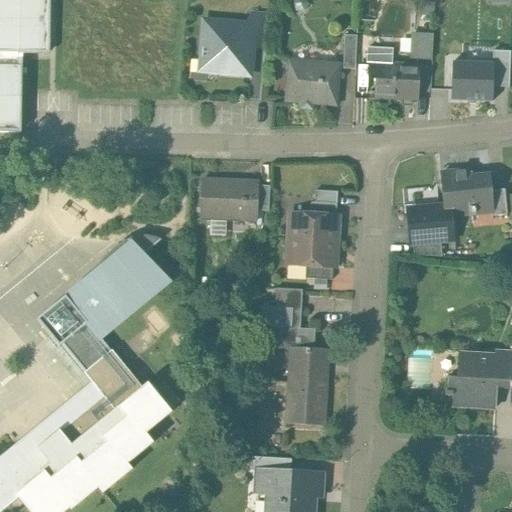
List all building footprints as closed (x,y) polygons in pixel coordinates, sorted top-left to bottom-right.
[(0,0),(0,134),(18,135),(18,131),(19,131),(19,118),(20,118),(21,75),(26,75),(26,69),(21,69),(21,53),(47,53),(48,35),(51,35),(52,6),(48,6),(48,0),(0,0)] [(267,24),(268,14),(254,13),(246,22),(255,23),(267,24)] [(253,47),(255,23),(246,22),(202,19),(198,72),(251,77),(253,47)] [(265,48),(267,24),(255,23),(253,47),(265,48)] [(418,35),(418,38),(417,59),(431,60),(432,36),(418,35)] [(344,36),(344,39),(343,69),(355,70),(356,37),(356,36),(344,36)] [(417,100),(418,75),(418,74),(418,66),(392,64),(392,50),(368,48),(367,64),(376,64),(375,98),(417,100)] [(289,60),(288,68),(288,69),(285,102),(336,106),(340,65),(339,64),(289,60)] [(495,62),(453,60),(451,99),(493,101),(495,62)] [(444,210),(451,209),(452,217),(492,213),(493,213),(491,191),(489,176),(471,178),(471,171),(440,174),(443,207),(444,210)] [(258,183),(202,180),(200,219),(256,222),(256,211),(257,186),(258,183)] [(268,212),(269,187),(257,186),(256,211),(268,212)] [(504,190),(491,191),(493,213),(492,213),(492,217),(507,215),(504,190)] [(315,191),(314,203),(336,204),(337,192),(315,191)] [(311,203),(310,215),(336,216),(336,204),(314,203),(311,203)] [(444,210),(443,207),(407,211),(410,244),(413,244),(440,241),(454,240),(453,226),(452,217),(451,209),(444,210)] [(288,240),(336,242),(338,216),(336,216),(310,215),(290,214),(288,240)] [(112,251),(105,258),(100,265),(95,272),(92,279),(92,280),(68,299),(66,297),(37,320),(59,348),(62,345),(85,373),(93,383),(0,459),(0,511),(18,497),(30,511),(63,511),(70,507),(71,509),(98,487),(103,493),(130,470),(126,465),(152,443),(144,434),(170,413),(147,385),(142,390),(99,338),(164,284),(142,257),(161,241),(155,239),(147,237),(139,238),(131,239),(123,243),(120,245),(112,251)] [(336,242),(288,240),(287,265),(307,267),(332,268),(334,268),(336,242)] [(413,244),(414,256),(441,257),(440,241),(413,244)] [(307,267),(306,278),(332,280),(332,268),(307,267)] [(276,289),(275,307),(301,308),(302,291),(276,289)] [(314,349),(315,330),(300,329),(301,308),(275,307),(261,306),(260,327),(280,328),(279,349),(289,349),(285,424),(325,426),(329,350),(314,349)] [(509,388),(511,352),(495,351),(495,355),(497,355),(496,387),(509,388)] [(452,396),(452,407),(495,409),(496,387),(497,355),(495,355),(459,353),(458,379),(447,378),(447,392),(445,392),(445,396),(452,396)] [(251,470),(256,470),(291,472),(291,459),(252,457),(251,470)] [(322,491),(323,474),(291,472),(256,470),(255,493),(267,494),(266,511),(313,511),(314,491),(322,491)]
